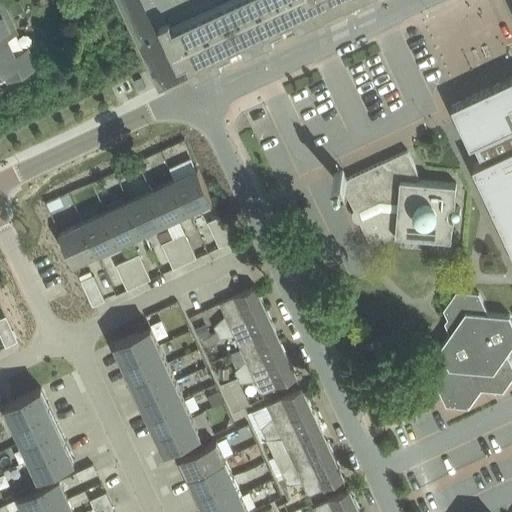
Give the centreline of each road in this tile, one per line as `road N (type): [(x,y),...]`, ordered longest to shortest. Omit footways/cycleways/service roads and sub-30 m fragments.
road 1 (residential): [(392,511),(202,96)]
road 2 (unclassified): [(202,96),(422,0)]
road 3 (unclassified): [(0,188),(202,96)]
road 4 (residential): [(80,348),(107,319),(246,259)]
road 5 (residential): [(155,511),(80,348)]
road 6 (residential): [(54,341),(0,220)]
